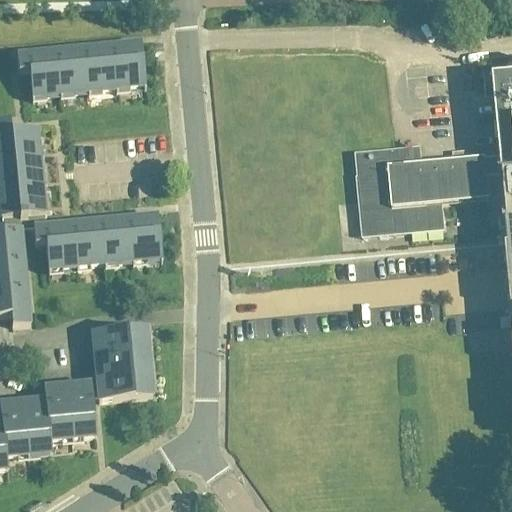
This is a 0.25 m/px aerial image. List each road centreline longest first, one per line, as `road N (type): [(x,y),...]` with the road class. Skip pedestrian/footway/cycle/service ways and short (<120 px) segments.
road 1 (tertiary): [(192,439),(207,388),(209,299),(183,0)]
road 2 (unknown): [(209,310),(87,319),(37,339),(0,366)]
road 3 (tertiary): [(82,511),(192,439)]
